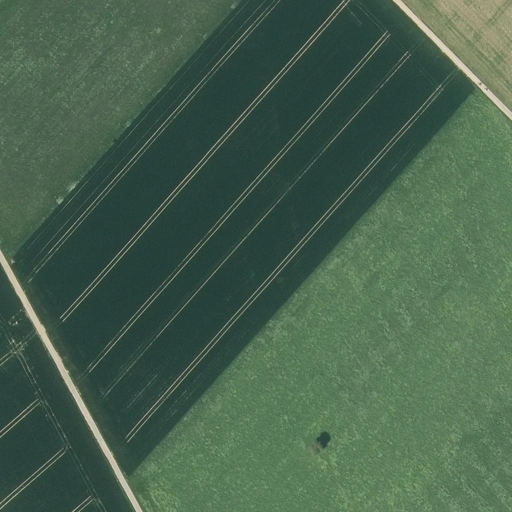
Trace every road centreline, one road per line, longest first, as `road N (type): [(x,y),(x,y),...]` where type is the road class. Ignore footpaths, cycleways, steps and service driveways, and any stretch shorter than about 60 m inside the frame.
road 1 (track): [(142,511),(0,247)]
road 2 (track): [(397,0),(511,119)]
